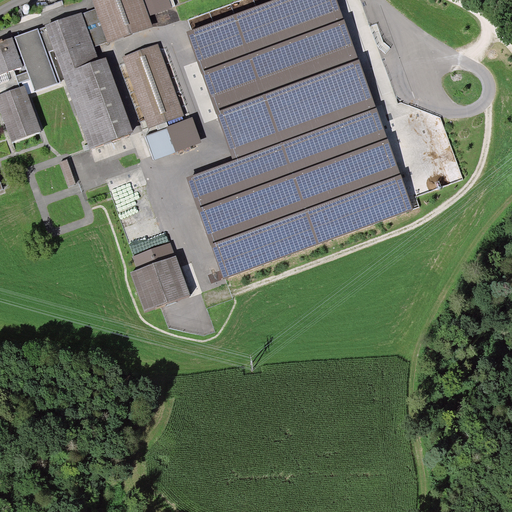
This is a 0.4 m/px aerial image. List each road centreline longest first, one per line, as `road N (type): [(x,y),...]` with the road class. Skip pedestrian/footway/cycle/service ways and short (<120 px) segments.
road 1 (track): [(108,53),(171,227),(194,251),(211,299),(387,237),(456,198),(476,175),(486,145),(486,101)]
road 2 (track): [(422,511),(411,373),(420,337),(467,253),(511,200)]
road 3 (track): [(153,178),(216,151),(174,30),(108,53)]
